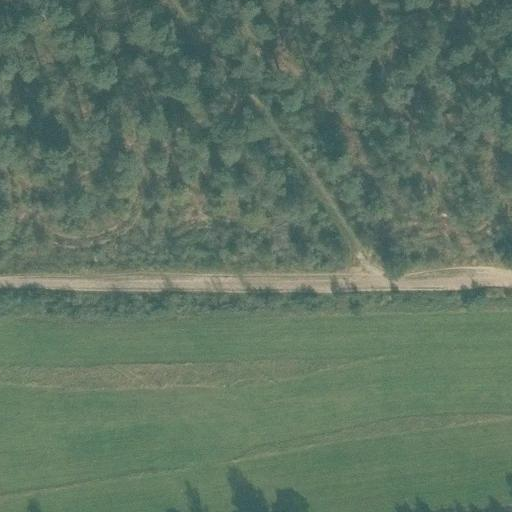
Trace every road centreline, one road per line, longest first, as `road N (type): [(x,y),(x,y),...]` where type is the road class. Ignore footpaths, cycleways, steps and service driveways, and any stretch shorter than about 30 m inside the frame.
road 1 (track): [(0,286),(511,279)]
road 2 (track): [(167,0),(375,282)]
